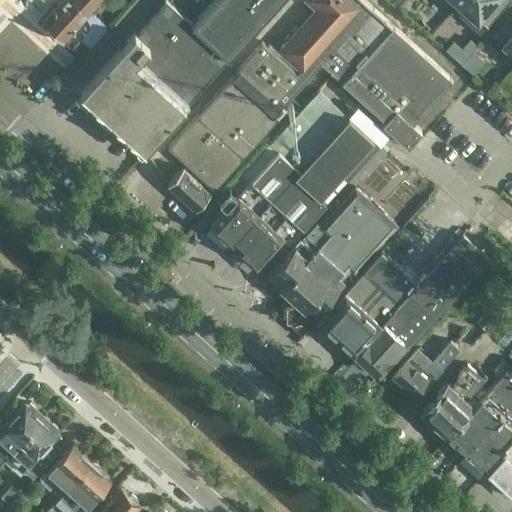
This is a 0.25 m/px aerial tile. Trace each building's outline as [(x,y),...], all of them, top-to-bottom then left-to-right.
[(60,0),(41,21),(64,41),(83,20),(91,11),(101,0),(60,0)] [(229,56),(192,23),(166,0),(164,0),(166,2),(137,34),(135,32),(81,92),(145,150),(229,56)] [(278,116),(274,113),(277,109),(278,110),(324,58),(388,115),(385,118),(411,141),(421,130),(412,122),(452,78),(365,0),(308,0),(317,7),(275,53),(261,40),(167,145),(188,163),(184,167),(182,166),(168,182),(195,207),(210,191),(208,190),(212,185),(214,187),(278,116)] [(213,0),(192,23),(229,56),(279,0),(213,0)] [(459,0),(453,7),(481,31),(508,0),(459,0)] [(511,12),(489,38),(511,59),(511,12)] [(212,225),(205,232),(222,248),(229,240),(234,244),(255,221),(254,219),(260,212),(259,211),(294,173),(346,116),(331,102),(283,153),(278,148),(248,181),(240,173),(229,185),(237,192),(210,222),(212,225)] [(294,173),(259,211),(260,212),(284,235),(289,240),(353,171),(362,179),(388,151),(379,143),(348,114),(346,116),(294,173)] [(316,221),(268,274),(289,293),(275,309),(299,330),(346,277),(351,281),(358,273),(355,270),(396,223),(355,186),(320,225),(316,221)] [(255,221),(234,244),(256,264),(284,235),(260,212),(254,219),(255,221)] [(417,283),(355,352),(380,376),(487,257),(462,234),(417,283)] [(351,282),(317,319),(354,353),(355,352),(417,283),(380,250),(352,283),(351,282)] [(484,328),(498,313),(490,306),(476,321),(484,328)] [(415,397),(460,347),(450,339),(431,360),(416,348),(392,376),(415,397)] [(511,362),(480,400),(511,428),(511,362)] [(420,411),(447,435),(473,406),(465,398),(483,378),(467,363),(456,375),(459,378),(451,387),(446,382),(420,411)] [(476,402),(473,406),(447,435),(486,470),(504,450),(501,447),(511,435),(511,428),(480,400),(477,403),(476,402)] [(2,427),(19,443),(42,417),(25,401),(2,427)] [(43,417),(7,456),(25,472),(25,471),(34,478),(60,448),(52,441),(60,432),(43,417)] [(511,435),(501,447),(504,450),(486,470),(511,493),(511,435)] [(0,453),(5,458),(7,456),(18,444),(10,436),(4,443),(3,442),(0,444),(0,453)] [(59,478),(69,487),(92,461),(73,444),(41,479),(50,487),(59,478)] [(92,461),(69,487),(78,495),(69,505),(77,511),(80,511),(111,478),(92,461)] [(121,487),(97,511),(132,511),(140,504),(121,487)]
